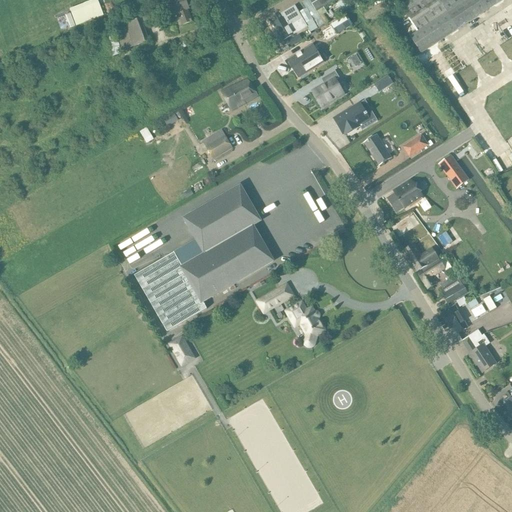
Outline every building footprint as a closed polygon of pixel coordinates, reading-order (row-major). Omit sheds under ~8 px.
[(193,22),(192,20),(191,20),(187,10),(189,9),(185,0),(169,0),(167,1),(172,16),(179,13),(184,25),(193,22)] [(307,9),(300,14),(303,18),(306,24),(312,32),(325,24),(326,24),(331,21),(330,19),(335,16),(331,10),(327,13),(324,8),(336,0),(307,0),(303,3),(307,9)] [(351,8),(345,0),(343,0),(337,5),(343,13),(351,8)] [(410,0),(400,7),(408,19),(402,23),(422,53),(502,0),(410,0)] [(75,10),(80,24),(95,18),(90,4),(75,10)] [(296,22),(303,18),(300,14),(297,8),(291,11),(296,22)] [(273,24),(283,41),(294,34),(290,27),(295,24),(294,23),(289,15),(284,18),(273,24)] [(346,15),(331,25),(337,35),(353,25),(346,15)] [(126,24),(134,47),(149,41),(141,19),(126,24)] [(307,27),(300,31),(304,38),(311,34),(307,27)] [(122,52),(114,31),(105,36),(113,56),(122,52)] [(313,44),(287,60),(299,79),(325,63),(313,44)] [(348,59),(354,68),(361,63),(356,54),(348,59)] [(324,84),(311,91),(322,110),(345,95),(336,80),(339,78),(335,71),(321,79),(324,84)] [(388,77),(375,85),(379,91),(392,83),(388,77)] [(248,79),(221,92),(233,112),(246,104),(259,96),(248,79)] [(360,104),(335,119),(343,133),(344,133),(345,134),(359,126),(358,125),(368,119),(360,104)] [(175,114),(164,120),(168,127),(178,121),(175,114)] [(140,132),(147,144),(153,140),(147,128),(140,132)] [(422,135),(411,142),(418,153),(429,146),(422,135)] [(225,136),(206,148),(213,159),(232,147),(225,136)] [(376,136),(365,144),(379,166),(391,158),(376,136)] [(451,155),(438,165),(447,177),(456,190),(469,180),(451,155)] [(395,194),(387,199),(396,213),(409,205),(410,207),(422,199),(418,194),(420,193),(415,186),(414,187),(410,181),(394,191),(395,194)] [(197,240),(135,276),(167,332),(207,309),(204,302),(273,262),(253,227),(252,226),(260,222),(240,187),(185,219),(197,240)] [(191,189),(181,195),(184,200),(194,194),(191,189)] [(412,214),(393,226),(400,237),(419,224),(412,214)] [(416,273),(425,267),(440,258),(433,248),(423,255),(415,244),(403,252),(416,273)] [(426,269),(417,274),(427,290),(435,285),(430,277),(437,273),(438,274),(445,269),(447,273),(452,269),(449,263),(445,257),(440,260),(426,269)] [(468,293),(458,278),(440,290),(449,304),(468,293)] [(287,285),(275,292),(258,302),(264,313),(281,303),(294,296),(287,285)] [(504,303),(498,291),(482,298),(488,311),(504,303)] [(464,297),(457,301),(460,308),(468,303),(464,297)] [(475,299),(468,303),(471,309),(479,305),(475,299)] [(297,318),(307,334),(305,340),(305,341),(305,342),(305,343),(305,344),(305,345),(306,345),(306,346),(307,346),(308,347),(309,347),(310,347),(311,347),(312,347),(313,346),(314,345),(314,344),(315,344),(317,336),(325,331),(324,330),(324,327),(321,323),(319,322),(312,309),(307,311),(302,303),(286,312),(292,321),(297,318)] [(441,314),(449,328),(453,326),(457,334),(467,328),(455,307),(441,314)] [(470,336),(461,341),(470,355),(468,355),(473,362),(474,361),(482,373),(491,368),(496,364),(485,347),(490,344),(484,335),(482,336),(478,330),(470,336)] [(171,345),(182,365),(194,359),(182,338),(171,345)]
